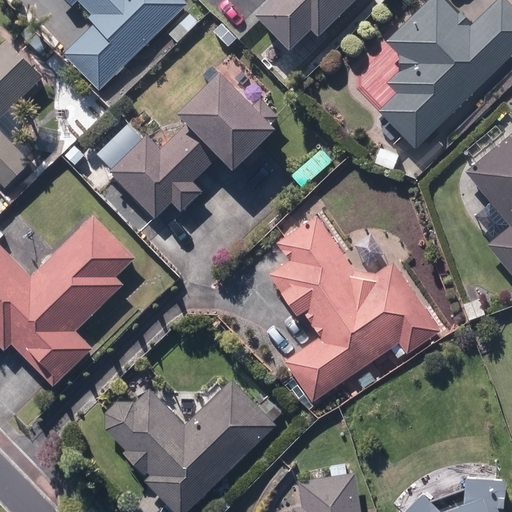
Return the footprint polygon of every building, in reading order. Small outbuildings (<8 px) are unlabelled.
[(63,56),(99,92),(188,4),(183,0),(63,0),(71,7),(77,0),(78,0),(93,15),(89,19),(95,24),(63,56)] [(268,0),(254,14),(290,51),(311,29),(318,36),(354,0),(268,0)] [(377,111),(415,150),(511,56),(511,7),(505,0),(497,0),(471,25),(460,13),(457,15),(442,0),(429,0),(386,42),(400,56),(399,74),(388,85),(396,93),(377,111)] [(199,24),(190,15),(169,36),(177,45),(199,24)] [(24,36),(31,45),(39,38),(30,29),(24,36)] [(0,184),(6,190),(32,164),(0,130),(0,119),(42,79),(6,41),(0,47),(0,184)] [(109,172),(156,218),(171,203),(182,214),(204,193),(194,183),(220,156),(233,169),(275,127),(217,72),(176,113),(187,124),(161,150),(145,135),(109,172)] [(73,102),(79,118),(97,111),(90,95),(73,102)] [(487,246),(511,276),(511,133),(465,172),(510,227),(487,246)] [(63,157),(74,168),(85,156),(74,145),(63,157)] [(373,165),(395,173),(401,156),(379,148),(373,165)] [(0,200),(0,211),(2,214),(10,206),(3,198),(0,200)] [(289,261),(275,271),(320,339),(285,362),(311,402),(399,343),(401,346),(406,354),(441,332),(394,262),(376,274),(375,273),(357,270),(353,269),(317,215),(276,243),(289,261)] [(12,344),(54,388),(93,351),(75,333),(124,286),(116,278),(135,259),(94,217),(31,277),(0,245),(0,239),(4,236),(0,231),(0,347),(4,352),(12,344)] [(464,306),(470,321),(485,316),(480,300),(464,306)] [(145,481),(174,511),(187,511),(276,425),(273,422),(281,414),(267,400),(259,408),(231,380),(184,426),(149,389),(133,403),(116,404),(105,414),(105,431),(126,453),(123,455),(147,479),(145,481)] [(361,511),(355,473),(346,474),(345,467),(330,469),(331,476),(296,481),(300,507),(293,508),(293,511),(361,511)] [(503,511),(506,481),(465,478),(463,502),(439,510),(422,494),(404,511),(503,511)]
